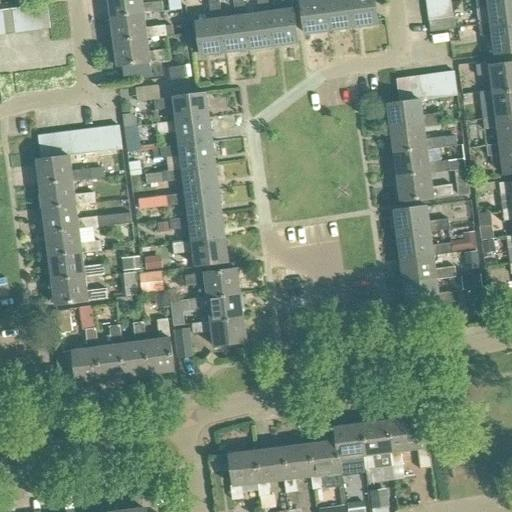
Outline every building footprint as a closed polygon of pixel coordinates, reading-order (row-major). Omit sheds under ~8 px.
[(108,0),(111,18),(145,14),(145,15),(164,12),(162,2),(143,4),(142,0),(108,0)] [(222,20),(223,20),(220,0),(210,2),(212,21),(197,23),(202,56),(226,53),(222,20)] [(233,0),(236,18),(223,20),(222,20),(226,53),(250,50),(246,16),(244,0),(233,0)] [(258,0),(260,15),(246,16),(250,50),(275,46),(270,13),(268,0),(258,0)] [(282,0),(284,11),(270,13),(275,46),(299,43),(293,0),(282,0)] [(325,0),(308,0),(301,1),(306,34),(330,31),(325,0)] [(325,0),(330,31),(354,28),(350,0),(325,0)] [(350,0),(354,28),(379,25),(375,0),(350,0)] [(452,4),(451,0),(426,0),(428,9),(452,6),(452,4)] [(511,0),(495,0),(490,1),(489,0),(476,0),(477,10),(491,8),(493,24),(493,28),(511,25),(511,0)] [(463,2),(452,4),(452,6),(453,15),(465,13),(463,2)] [(34,6),(38,30),(49,29),(46,5),(34,6)] [(38,30),(34,6),(23,8),(26,32),(38,30)] [(452,6),(428,9),(430,21),(453,18),(453,15),(452,6)] [(23,8),(11,10),(14,33),(26,32),(23,8)] [(14,33),(11,10),(0,11),(0,12),(3,35),(14,33)] [(146,28),(145,15),(145,14),(111,18),(114,42),(148,38),(148,39),(167,36),(166,26),(146,28)] [(455,29),(453,18),(430,21),(431,33),(455,29)] [(511,25),(493,28),(493,24),(479,26),(481,37),(494,35),(497,55),(511,53),(511,25)] [(150,52),(148,39),(148,38),(114,42),(118,67),(170,60),(169,50),(150,52)] [(494,94),(511,91),(511,63),(491,66),(491,64),(476,66),(478,76),(491,75),(493,91),(494,94)] [(171,80),(186,78),(184,66),(169,68),(171,80)] [(458,96),(455,72),(443,74),(446,97),(458,96)] [(443,74),(431,75),(435,99),(446,97),(443,74)] [(435,99),(431,75),(420,77),(423,100),(435,99)] [(420,77),(409,78),(412,102),(421,101),(423,100),(420,77)] [(412,102),(409,78),(397,80),(400,103),(412,102)] [(511,91),(494,94),(493,91),(480,92),(481,103),(495,101),(497,118),(497,121),(511,118),(511,91)] [(210,118),(207,93),(154,100),(156,111),(175,108),(177,122),(210,118)] [(421,101),(412,102),(400,103),(400,104),(388,105),(391,130),(424,125),(425,126),(444,124),(442,113),(423,116),(421,101)] [(130,114),(123,115),(125,128),(136,127),(138,127),(136,117),(130,114)] [(177,122),(158,124),(159,135),(178,132),(180,146),(213,142),(210,118),(177,122)] [(511,118),(497,121),(497,118),(483,119),(485,130),(498,128),(500,144),(501,148),(511,146),(511,118)] [(426,140),(425,126),(424,125),(391,130),(395,154),(428,149),(428,150),(447,147),(446,137),(426,140)] [(111,151),(123,150),(119,126),(108,128),(111,151)] [(136,127),(125,128),(128,153),(140,151),(136,127)] [(108,128),(96,129),(99,153),(111,151),(108,128)] [(99,153),(96,129),(85,131),(88,154),(99,153)] [(88,154),(85,131),(73,132),(76,156),(88,154)] [(76,156),(73,132),(62,134),(65,157),(70,157),(76,156)] [(62,134),(50,135),(53,159),(65,157),(62,134)] [(53,159),(50,135),(39,136),(42,160),(53,159)] [(461,135),(446,137),(447,147),(463,145),(461,135)] [(180,146),(161,148),(162,158),(181,156),(183,170),(216,166),(213,142),(180,146)] [(511,146),(501,148),(500,144),(487,146),(488,157),(502,155),(504,175),(511,174),(511,146)] [(428,149),(395,154),(398,178),(431,173),(431,174),(450,171),(450,170),(466,168),(465,159),(430,164),(428,150),(428,149)] [(70,157),(65,157),(53,159),(42,160),(37,161),(40,186),(74,181),(74,182),(93,180),(92,169),(72,172),(70,157)] [(216,166),(183,170),(164,172),(165,182),(184,180),(186,194),(219,189),(216,166)] [(104,168),(92,169),(93,180),(106,178),(104,168)] [(164,172),(146,174),(148,185),(165,182),(164,172)] [(431,173),(398,178),(401,202),(453,195),(452,185),(433,188),(431,174),(431,173)] [(74,181),(40,186),(44,210),(77,205),(77,206),(96,204),(95,193),(76,196),(74,182),(74,181)] [(511,182),(500,184),(503,210),(511,209),(511,182)] [(219,189),(186,194),(167,196),(168,206),(188,204),(189,218),(222,213),(219,189)] [(79,220),(77,206),(77,205),(44,210),(47,233),(80,229),(80,230),(99,227),(98,217),(79,220)] [(428,207),(394,211),(398,236),(431,231),(431,232),(450,230),(449,219),(430,222),(428,207)] [(511,209),(503,210),(505,221),(511,220),(511,209)] [(481,240),(495,238),(492,212),(478,214),(481,240)] [(131,213),(98,217),(99,227),(133,223),(131,213)] [(222,213),(189,218),(170,220),(172,230),(191,228),(192,241),(193,242),(226,238),(222,213)] [(169,221),(158,223),(159,232),(170,231),(169,221)] [(80,229),(47,233),(50,257),(83,253),(83,254),(102,251),(101,241),(82,244),(80,230),(80,229)] [(431,231),(398,236),(401,260),(434,255),(434,256),(453,253),(452,243),(433,246),(431,232),(431,231)] [(474,232),(463,233),(464,241),(452,243),(453,253),(477,250),(474,232)] [(193,242),(192,241),(173,244),(175,254),(194,252),(196,267),(229,263),(226,238),(193,242)] [(494,241),(482,242),(483,253),(495,252),(494,241)] [(83,253),(50,257),(53,281),(86,277),(86,278),(105,275),(104,265),(85,268),(83,254),(83,253)] [(436,270),(434,256),(434,255),(401,260),(404,284),(437,279),(437,280),(457,277),(455,267),(436,270)] [(161,257),(146,259),(147,270),(163,268),(161,257)] [(465,260),(467,274),(481,272),(479,258),(465,260)] [(139,259),(122,260),(123,273),(140,271),(139,259)] [(208,298),(241,294),(238,269),(186,276),(187,286),(206,284),(208,298)] [(162,272),(140,275),(142,293),(164,291),(162,272)] [(463,290),(483,287),(481,273),(461,276),(463,290)] [(88,292),(86,278),(86,277),(53,281),(56,306),(108,299),(107,289),(88,292)] [(437,279),(404,284),(407,308),(460,301),(458,291),(439,294),(437,280),(437,279)] [(155,294),(157,309),(171,307),(170,303),(169,292),(155,294)] [(208,298),(189,300),(190,310),(209,308),(211,322),(244,318),(241,294),(208,298)] [(180,301),(170,303),(171,307),(171,313),(182,312),(180,301)] [(503,305),(491,307),(492,321),(505,320),(503,305)] [(76,309),(77,322),(85,321),(94,320),(93,307),(76,309)] [(211,322),(192,324),(193,334),(212,332),(214,347),(247,342),(244,318),(211,322)] [(160,340),(147,342),(146,342),(150,375),(175,372),(168,319),(158,321),(160,340)] [(94,320),(85,321),(86,330),(96,329),(94,320)] [(136,343),(123,345),(122,345),(126,378),(150,375),(146,342),(147,342),(144,322),(134,324),(136,343)] [(112,346),(99,348),(98,348),(102,381),(126,378),(122,345),(123,345),(120,325),(110,327),(112,346)] [(193,357),(190,328),(175,330),(178,359),(193,357)] [(98,348),(99,348),(96,329),(86,330),(89,349),(73,351),(78,384),(102,381),(98,348)] [(420,435),(417,417),(390,421),(394,453),(391,453),(392,466),(403,465),(401,452),(418,450),(420,469),(432,468),(427,434),(420,435)] [(392,466),(391,453),(394,453),(390,421),(363,424),(367,456),(364,457),(366,470),(392,466)] [(367,456),(363,424),(335,428),(337,441),(338,441),(342,473),(353,472),(352,464),(349,465),(348,459),(364,457),(367,456)] [(338,441),(337,441),(311,444),(315,476),(312,477),(313,490),(324,489),(322,475),(342,473),(338,441)] [(315,476),(311,444),(284,448),(288,480),(285,480),(287,493),(297,492),(296,479),(312,477),(315,476)] [(284,448),(257,451),(261,483),(258,484),(260,497),(271,496),(269,482),(285,480),(288,480),(284,448)] [(261,483),(257,451),(230,455),(234,486),(231,486),(233,500),(244,499),(242,486),(258,484),(261,483)] [(387,489),(369,491),(372,510),(390,507),(387,489)] [(348,511),(365,511),(364,501),(347,503),(348,511)]
